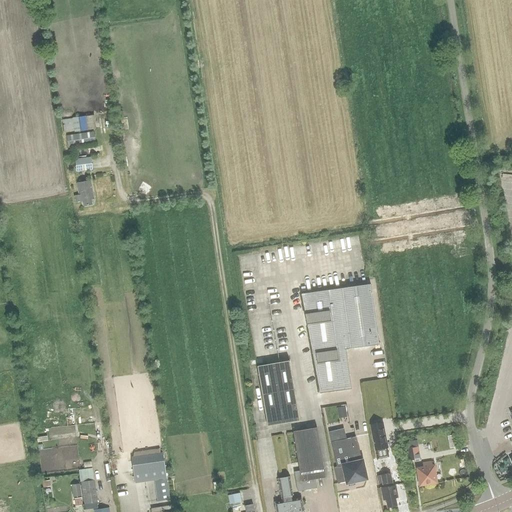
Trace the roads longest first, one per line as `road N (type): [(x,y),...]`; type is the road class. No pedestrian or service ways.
road 1 (unclassified): [(504,502),(469,422),(491,260),(448,0)]
road 2 (unclassified): [(259,511),(212,209),(201,195),(124,199),(114,167)]
